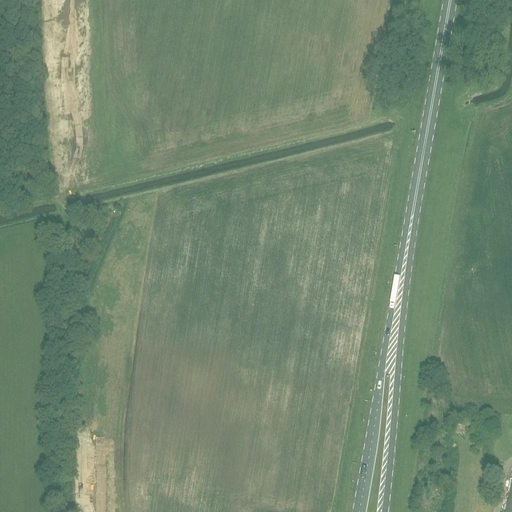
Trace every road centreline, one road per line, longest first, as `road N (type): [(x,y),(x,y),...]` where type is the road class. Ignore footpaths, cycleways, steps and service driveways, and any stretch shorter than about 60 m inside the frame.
road 1 (primary): [(404,260),(449,0)]
road 2 (primary): [(404,260),(358,511)]
road 3 (primary): [(384,511),(404,260)]
